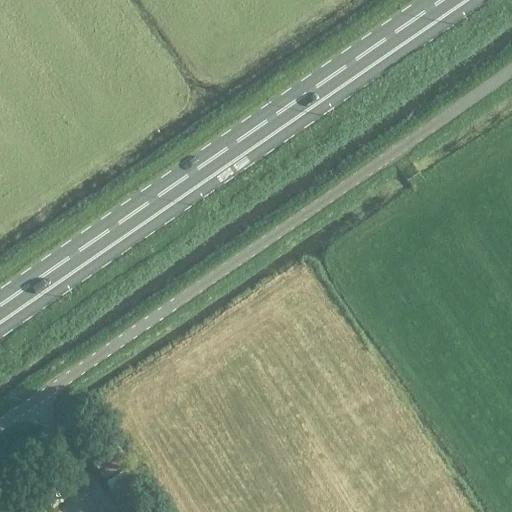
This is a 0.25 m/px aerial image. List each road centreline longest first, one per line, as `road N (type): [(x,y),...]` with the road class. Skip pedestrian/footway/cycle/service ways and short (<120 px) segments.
road 1 (unclassified): [(0,427),(511,73)]
road 2 (primary): [(0,314),(455,0)]
